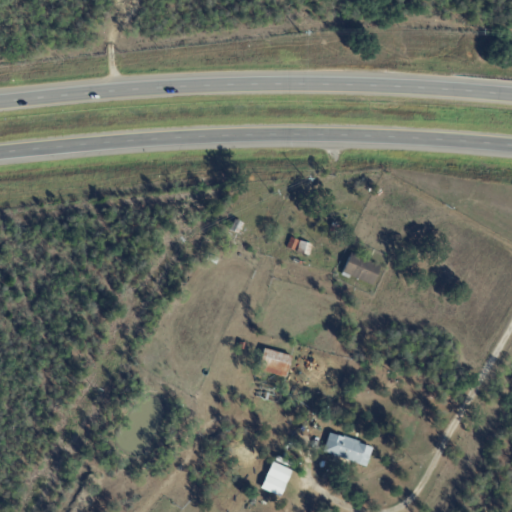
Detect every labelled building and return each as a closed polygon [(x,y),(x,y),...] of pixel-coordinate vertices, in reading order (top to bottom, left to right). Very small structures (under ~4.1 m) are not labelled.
[(236,234),(228,229),(234,219),(244,224),(240,230),(239,229),(236,234)] [(285,247),(290,237),(298,241),(294,251),(285,247)] [(301,241),(313,246),(309,257),(296,252),(301,241)] [(369,262),(380,266),(371,286),(350,276),(348,278),(340,275),(350,253),(369,262)] [(208,254),(218,259),(216,264),(206,260),(208,254)] [(262,348),(290,356),(284,377),(256,369),(262,348)] [(323,452),(330,434),(342,438),(343,436),(359,442),(359,444),(371,448),(365,467),(323,452)] [(275,456),(293,464),(291,468),(273,460),(275,456)] [(289,473),(278,497),(259,488),(271,462),(290,471),(289,473)]
